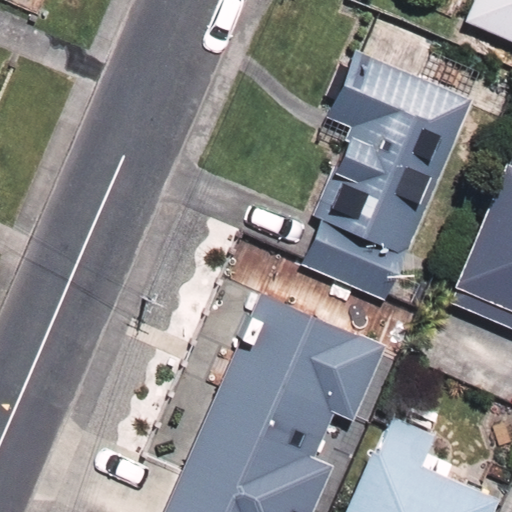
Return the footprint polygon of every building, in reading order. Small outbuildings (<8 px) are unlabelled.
[(511,0),(459,0),(450,23),(471,31),(511,46),(511,0)] [(320,121),(305,157),(321,164),(282,258),(381,300),(464,102),(349,53),(328,101),(348,110),(340,129),(320,121)] [(511,168),(496,162),(439,297),(511,327),(511,168)] [(308,511),(381,358),(250,295),(146,511),(308,511)] [(377,405),(359,447),(332,511),(486,511),(491,503),(420,473),(437,430),(377,405)]
